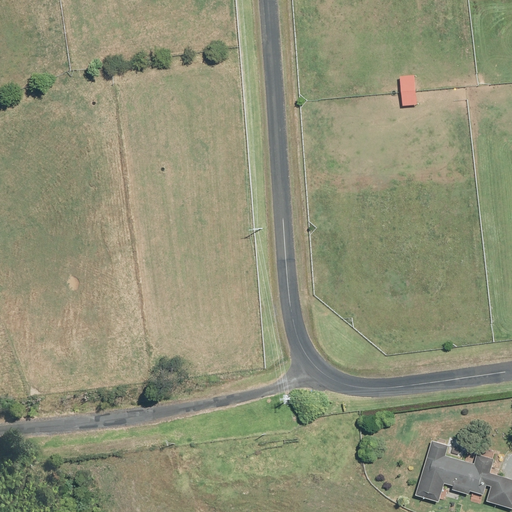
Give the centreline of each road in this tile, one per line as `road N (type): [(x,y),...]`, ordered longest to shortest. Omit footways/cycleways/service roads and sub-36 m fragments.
road 1 (unclassified): [(266,0),(292,315),(305,353),(330,377),(369,389),(511,371)]
road 2 (unknown): [(316,366),(266,393),(0,433)]
